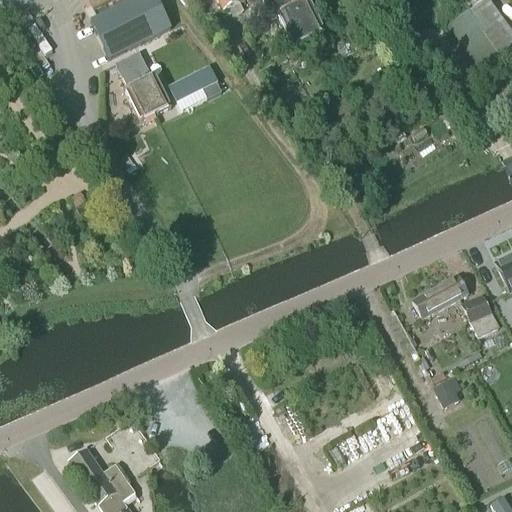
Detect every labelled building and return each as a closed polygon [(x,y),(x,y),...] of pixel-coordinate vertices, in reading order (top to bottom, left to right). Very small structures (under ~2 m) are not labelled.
[(35,0),(34,0),(0,0),(0,8),(9,20),(35,0)] [(141,0),(92,25),(90,26),(108,63),(170,32),(153,0),(141,0)] [(177,0),(187,13),(203,0),(177,0)] [(214,0),(222,15),(251,0),(214,0)] [(259,0),(270,22),(276,19),(292,51),(306,44),(284,0),(259,0)] [(284,0),(306,44),(324,35),(308,3),(302,6),(299,0),(284,0)] [(505,113),(509,119),(511,118),(511,117),(511,93),(510,90),(511,88),(511,37),(487,4),(486,5),(482,0),(472,0),(461,9),(468,18),(449,32),(485,83),(503,70),(501,65),(506,62),(510,71),(502,75),(503,77),(486,86),(502,115),(505,113)] [(238,7),(227,13),(231,20),(242,14),(238,7)] [(344,41),(333,46),(342,63),(352,58),(344,41)] [(137,57),(126,63),(155,119),(170,112),(154,79),(149,81),(137,57)] [(415,89),(428,79),(412,59),(400,69),(414,86),(413,87),(415,89)] [(126,63),(114,69),(127,94),(124,95),(139,127),(155,119),(126,63)] [(208,71),(167,91),(175,107),(201,94),(205,103),(206,104),(219,97),(214,87),(216,87),(208,71)] [(327,123),(349,113),(343,100),(321,111),(327,123)] [(125,158),(119,163),(126,172),(128,171),(131,175),(135,172),(132,168),(132,167),(125,158)] [(70,202),(75,209),(83,203),(78,196),(70,202)] [(511,259),(495,268),(502,282),(509,297),(511,295),(511,259)] [(409,305),(421,324),(467,299),(456,280),(409,305)] [(475,343),(496,332),(480,301),(459,310),(475,343)] [(382,359),(384,358),(368,328),(352,337),(368,367),(378,361),(380,365),(384,363),(382,359)] [(502,337),(494,341),(499,352),(507,349),(502,337)] [(477,356),(453,369),(455,374),(480,361),(477,356)] [(446,383),(432,390),(437,402),(451,395),(446,383)] [(126,511),(127,511),(126,511),(125,511),(121,506),(133,497),(114,469),(102,477),(85,453),(66,465),(96,511),(97,510),(97,511),(126,511)] [(511,471),(507,463),(496,468),(500,477),(511,471)] [(508,511),(501,501),(489,509),(491,511),(508,511)]
